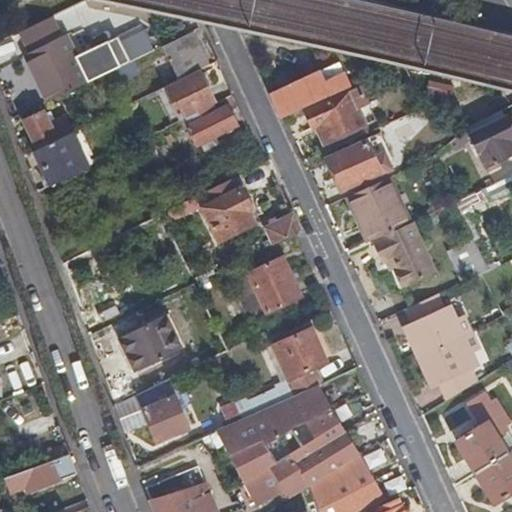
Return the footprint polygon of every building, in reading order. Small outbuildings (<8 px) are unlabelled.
[(202,69),(217,62),(201,28),(171,42),(187,76),(202,69)] [(29,54),(50,98),(96,77),(88,65),(70,34),(29,54)] [(109,69),(126,61),(119,47),(103,55),(109,69)] [(101,58),(88,65),(96,77),(108,71),(101,58)] [(142,72),(135,58),(113,69),(119,83),(142,72)] [(336,66),(273,94),(284,119),(288,117),(348,89),(347,87),(336,66)] [(184,119),(218,103),(202,69),(187,76),(168,85),(184,119)] [(367,126),(350,93),(309,111),(316,129),(323,126),(330,143),(367,126)] [(220,109),(218,103),(184,119),(197,145),(214,137),(214,135),(240,124),(229,105),(220,109)] [(511,116),(508,117),(504,108),(470,126),(489,167),(511,156),(511,116)] [(23,122),(35,149),(72,131),(64,117),(50,124),(44,111),(23,122)] [(35,149),(32,150),(47,184),(89,164),(73,130),(72,131),(35,149)] [(382,171),(369,143),(331,159),(332,162),(329,164),(335,176),(339,175),(345,189),(382,171)] [(480,191),(477,192),(480,199),(481,202),(511,188),(511,175),(496,183),(480,191)] [(254,207),(237,176),(197,195),(220,238),(254,221),(249,210),(254,207)] [(352,195),(373,241),(412,222),(391,177),(352,195)] [(275,240),(301,227),(294,213),(268,227),(275,240)] [(412,222),(373,241),(383,261),(387,259),(391,258),(403,284),(440,268),(417,220),(412,222)] [(494,267),(476,234),(453,248),(468,279),(478,275),(494,267)] [(302,296),(284,257),(248,274),(268,313),(302,296)] [(400,287),(403,284),(391,258),(387,259),(400,287)] [(268,313),(248,274),(230,282),(249,322),(268,313)] [(438,385),(445,402),(474,383),(469,371),(476,368),(470,354),(462,336),(454,319),(448,305),(441,308),(434,295),(404,309),(409,322),(414,333),(407,338),(425,378),(432,374),(438,385)] [(184,345),(168,314),(123,336),(139,368),(184,345)] [(461,316),(454,319),(462,336),(469,333),(461,316)] [(414,333),(409,322),(401,326),(407,338),(414,333)] [(293,398),(323,384),(318,368),(327,363),(312,328),(273,346),(293,398)] [(462,336),(470,354),(476,350),(469,333),(462,336)] [(430,389),(438,385),(432,374),(425,378),(430,389)] [(116,405),(124,431),(149,420),(159,444),(191,430),(169,378),(116,405)] [(311,486),(360,453),(323,384),(293,398),(244,420),(257,443),(263,455),(292,498),(311,486)] [(458,443),(476,473),(509,452),(511,449),(511,423),(492,391),(472,403),(486,424),(458,443)] [(244,420),(234,397),(223,403),(233,425),(244,420)] [(217,432),(235,466),(263,455),(257,443),(244,420),(233,425),(217,432)] [(511,455),(509,452),(476,473),(496,505),(511,494),(511,455)] [(360,511),(386,501),(360,453),(311,486),(313,493),(320,511),(360,511)] [(263,455),(235,466),(260,511),(270,511),(292,498),(263,455)] [(76,475),(69,456),(7,480),(12,494),(25,489),(28,494),(76,475)] [(221,511),(207,484),(149,503),(153,511),(221,511)]
